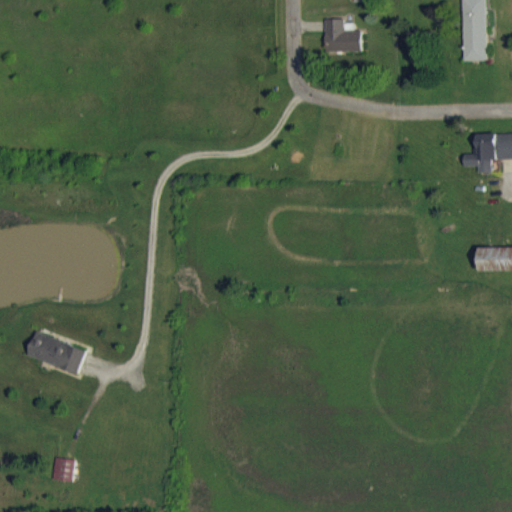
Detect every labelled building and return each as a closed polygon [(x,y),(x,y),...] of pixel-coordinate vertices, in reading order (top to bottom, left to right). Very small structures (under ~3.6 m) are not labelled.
[(463,8),(465,73),(489,72),(487,7),(463,8)] [(345,30),(326,31),(327,64),(363,63),(362,42),(345,42),(345,30)] [(494,184),(494,172),(511,171),(511,144),(479,145),(479,165),(467,165),(467,178),(480,178),(480,184),(494,184)] [(511,258),(482,259),(482,282),(511,282),(511,258)] [(80,385),(88,360),(37,344),(29,368),(80,385)] [(53,491),(74,493),(76,471),(55,469),(53,491)]
